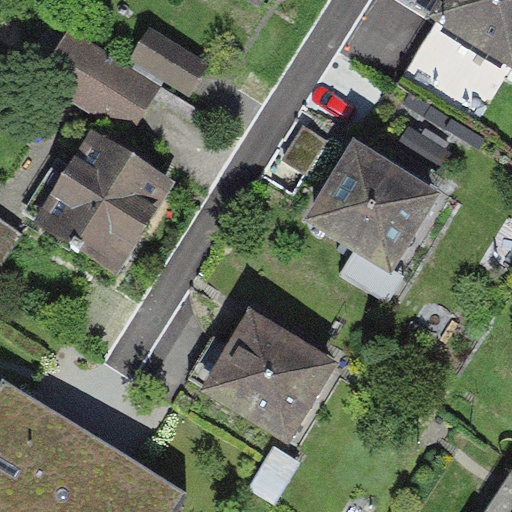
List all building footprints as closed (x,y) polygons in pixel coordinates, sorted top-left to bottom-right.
[(511,0),(452,0),(439,22),(511,65),(511,0)] [(205,68),(155,38),(140,63),(190,93),(205,68)] [(140,75),(85,42),(62,81),(116,113),(140,75)] [(329,143),(307,130),(287,164),(309,177),(329,143)] [(169,189),(97,144),(45,226),(116,271),(169,189)] [(434,201),(359,155),(317,223),(393,269),(434,201)] [(0,265),(17,221),(0,214),(0,265)] [(330,369),(255,325),(238,353),(216,340),(191,382),(288,440),(330,369)] [(19,392),(0,422),(0,511),(181,511),(190,498),(19,392)] [(299,464),(278,451),(254,490),(275,503),(299,464)] [(511,511),(511,479),(490,511),(511,511)]
